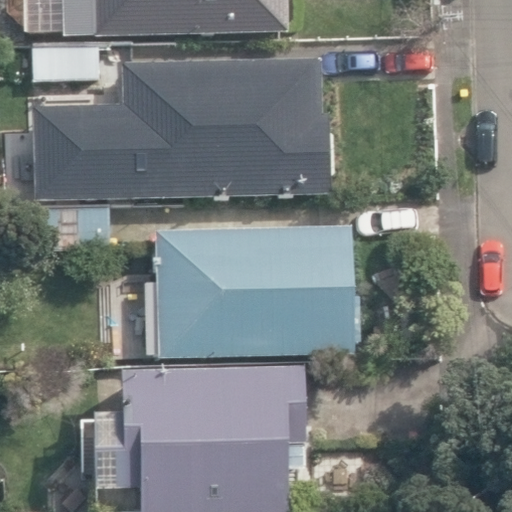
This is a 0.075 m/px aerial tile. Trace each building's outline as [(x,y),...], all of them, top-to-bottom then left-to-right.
[(65,32),(65,38),(289,34),(287,0),(23,0),(24,32),(65,32)] [(34,84),(98,82),(96,47),(33,50),(34,84)] [(320,113),(318,57),(118,62),(119,103),(29,106),(32,200),(329,191),(327,113),(320,113)] [(35,211),(36,254),(111,252),(110,208),(35,211)] [(155,234),(158,361),(354,356),(354,342),(360,342),(359,299),(353,299),(352,230),(155,234)] [(284,511),(283,464),(303,464),(301,366),(119,371),(120,411),(91,412),(94,508),(140,507),(140,511),(284,511)]
